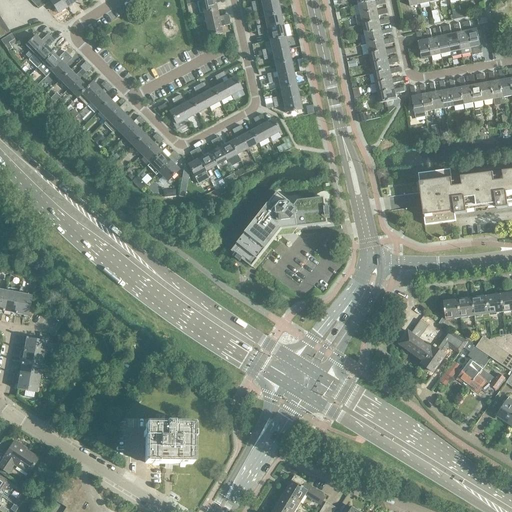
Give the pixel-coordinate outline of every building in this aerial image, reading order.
[(45,0),(38,0),(34,5),(38,9),(48,2),(45,0)] [(66,8),(61,0),(48,0),(57,13),(66,8)] [(224,0),(208,0),(201,2),(203,14),(216,11),(215,4),(225,1),(224,0)] [(360,15),(377,12),(375,6),(386,4),(385,0),(375,2),(374,2),(358,6),(360,15)] [(279,14),(277,2),(261,6),(264,18),(279,14)] [(362,25),(379,22),(378,16),(388,14),(387,10),(377,12),(360,15),(360,16),(355,17),(357,26),(362,25)] [(218,17),(216,11),(203,14),(206,25),(219,22),(229,20),(227,15),(218,17)] [(464,18),(462,11),(452,13),(454,20),(464,18)] [(282,26),(279,14),(264,18),(266,30),(282,26)] [(229,20),(219,22),(206,25),(209,37),(222,34),(220,27),(230,25),(229,20)] [(364,35),(381,31),(380,26),(390,24),(389,20),(379,22),(362,25),(364,35)] [(467,32),(472,53),(472,55),(482,53),(477,29),(471,31),(469,22),(465,23),(467,32)] [(472,53),(467,32),(461,33),(459,24),(455,25),(457,34),(462,55),(472,53)] [(282,26),(266,30),(269,42),(285,38),(282,26)] [(462,55),(457,34),(451,35),(450,26),(445,27),(447,36),(451,52),(452,57),(462,55)] [(6,27),(0,30),(0,37),(9,32),(6,27)] [(451,52),(447,36),(442,37),(440,28),(436,29),(438,38),(437,38),(441,55),(451,52)] [(367,44),(383,41),(382,35),(392,33),(391,29),(381,31),(364,35),(367,44)] [(441,55),(437,38),(432,39),(430,30),(426,31),(428,40),(431,57),(441,55)] [(431,57),(428,40),(422,41),(420,32),(416,33),(421,59),(431,57)] [(44,44),(46,42),(51,37),(47,34),(40,41),(35,35),(25,45),(30,50),(25,56),(29,59),(34,54),(44,45),(44,44)] [(7,51),(11,49),(8,43),(13,40),(10,35),(1,41),(4,46),(7,51)] [(287,50),(285,38),(269,42),(272,54),(287,50)] [(369,54),(385,51),(384,45),(394,43),(393,39),(383,41),(367,44),(369,54)] [(44,45),(34,54),(42,63),(52,53),(44,45)] [(371,64),(387,60),(386,55),(396,53),(395,49),(385,51),(369,54),(371,64)] [(290,62),(287,50),(272,54),(274,66),(290,62)] [(61,62),(52,53),(42,63),(51,72),(61,62)] [(373,74),(390,70),(388,65),(398,62),(398,58),(387,61),(387,60),(371,64),(373,74)] [(356,67),(355,61),(347,62),(348,69),(356,67)] [(61,62),(51,72),(60,80),(69,71),(61,62)] [(75,76),(69,71),(60,80),(68,89),(78,80),(81,77),(85,72),(91,67),(86,62),(80,67),(82,69),(75,76)] [(293,74),(290,62),(274,66),(277,77),(293,74)] [(375,84),(392,80),(391,75),(401,72),(400,68),(390,70),(373,74),(375,84)] [(511,90),(510,80),(510,79),(505,80),(503,71),(498,72),(500,81),(503,98),(511,96),(511,90)] [(503,98),(500,81),(494,82),(493,72),(488,73),(490,83),(493,100),(503,98)] [(293,74),(277,77),(280,89),(295,86),(293,74)] [(493,100),(490,83),(485,84),(483,74),(479,75),(480,85),(483,101),(493,100)] [(483,101),(480,85),(475,86),(473,76),(469,77),(470,86),(474,103),(483,101)] [(234,78),(223,84),(230,96),(241,90),(234,78)] [(377,94),(394,90),(393,84),(403,82),(402,78),(392,80),(375,84),(377,94)] [(465,87),(463,78),(459,78),(461,88),(461,91),(464,105),(474,103),(470,86),(465,87)] [(87,88),(86,88),(78,80),(68,89),(77,98),(78,98),(81,95),(81,94),(87,88)] [(464,105),(461,91),(461,88),(456,89),(454,80),(449,80),(451,90),(454,107),(464,105)] [(439,82),(441,92),(444,109),(454,107),(451,90),(446,91),(444,81),(439,82)] [(86,106),(89,103),(101,92),(92,83),(86,88),(87,88),(81,94),(81,95),(78,98),(86,106)] [(444,109),(441,92),(436,93),(434,83),(430,84),(431,94),(435,110),(444,109)] [(230,96),(223,84),(212,89),(219,102),(230,96)] [(435,110),(431,94),(426,95),(424,85),(420,86),(421,95),(424,112),(435,110)] [(298,98),(295,86),(280,89),(282,101),(298,98)] [(424,112),(421,95),(416,96),(414,87),(410,87),(414,114),(424,112)] [(400,101),(396,99),(395,94),(405,92),(404,88),(394,90),(377,94),(380,104),(393,101),(393,103),(392,105),(396,108),(400,101)] [(219,102),(212,89),(201,95),(208,108),(219,102)] [(354,100),(360,99),(358,89),(352,90),(354,100)] [(101,92),(89,103),(98,112),(109,100),(101,92)] [(201,95),(191,101),(197,113),(208,108),(201,95)] [(298,98),(282,101),(285,114),(301,110),(298,98)] [(109,100),(98,112),(107,120),(118,109),(109,100)] [(197,113),(191,101),(180,107),(187,119),(197,113)] [(125,102),(121,106),(118,109),(107,120),(103,124),(111,133),(115,129),(127,118),(122,113),(129,106),(125,102)] [(187,119),(180,107),(169,113),(175,125),(187,119)] [(138,124),(142,120),(139,116),(132,123),(127,118),(115,129),(124,138),(135,127),(138,124)] [(262,126),(261,126),(260,122),(257,117),(253,120),(257,128),(251,131),(258,143),(268,138),(262,126)] [(272,120),(262,126),(268,138),(279,132),(272,120)] [(144,135),(135,127),(124,138),(132,147),(144,135)] [(247,149),(258,143),(251,131),(240,137),(247,149)] [(144,135),(132,147),(141,155),(152,144),(144,135)] [(156,147),(163,140),(159,137),(156,141),(155,141),(152,144),(141,155),(150,164),(161,153),(156,147)] [(247,149),(240,137),(230,143),(236,155),(247,149)] [(290,141),(284,143),(287,149),(292,146),(290,141)] [(230,143),(219,148),(226,161),(236,155),(230,143)] [(285,147),(277,150),(279,155),(287,151),(285,147)] [(219,148),(209,154),(215,166),(226,161),(219,148)] [(156,175),(158,173),(177,155),(173,151),(166,158),(161,153),(150,164),(147,167),(156,175)] [(215,166),(209,154),(198,160),(205,172),(215,166)] [(177,155),(158,173),(167,182),(179,171),(173,165),(180,158),(177,155)] [(205,172),(198,160),(187,166),(194,178),(205,172)] [(137,175),(129,168),(123,173),(131,181),(137,175)] [(418,174),(425,226),(456,221),(455,215),(467,213),(467,210),(475,207),(480,206),(481,209),(496,207),(497,209),(509,208),(508,205),(511,204),(511,170),(452,179),(451,170),(418,174)] [(267,206),(231,252),(235,255),(233,257),(240,262),(241,260),(255,271),(261,262),(258,260),(278,235),(286,233),(288,230),(288,229),(327,224),(327,220),(330,220),(329,208),(325,208),(324,199),(297,202),(294,206),(277,194),(272,200),(267,206)] [(19,294),(6,291),(2,312),(15,314),(19,294)] [(503,313),(511,311),(511,293),(500,295),(503,313)] [(32,296),(19,294),(15,314),(28,317),(32,296)] [(488,315),(503,313),(500,295),(486,297),(488,315)] [(486,297),(472,298),(474,316),(474,321),(489,319),(488,315),(486,297)] [(460,318),(474,316),(472,298),(457,300),(458,307),(460,318)] [(441,326),(445,320),(460,318),(458,307),(457,300),(442,302),(444,316),(442,317),(437,324),(441,326)] [(423,363),(431,352),(433,349),(415,337),(417,335),(408,328),(403,335),(405,337),(399,345),(409,352),(423,363)] [(433,349),(431,352),(423,363),(422,365),(434,374),(446,356),(444,355),(448,348),(459,354),(460,352),(463,348),(467,342),(448,331),(434,350),(433,349)] [(23,351),(45,354),(45,352),(47,342),(25,338),(23,351)] [(488,348),(492,343),(488,341),(486,343),(480,339),(479,342),(488,348)] [(482,370),(489,361),(486,360),(488,357),(468,342),(467,342),(463,348),(471,353),(468,356),(472,359),(457,378),(469,387),(482,370)] [(494,345),(492,343),(488,348),(479,342),(475,347),(487,355),(494,345)] [(77,352),(78,345),(67,343),(66,350),(77,352)] [(491,358),(498,348),(494,345),(487,355),(491,358)] [(496,361),(503,351),(498,348),(491,358),(496,361)] [(21,364),(43,367),(45,354),(23,351),(22,352),(21,364)] [(500,364),(507,354),(503,351),(496,361),(500,364)] [(505,367),(511,357),(507,354),(500,364),(505,367)] [(446,385),(460,366),(455,362),(440,381),(446,385)] [(19,376),(40,380),(43,367),(21,364),(19,376)] [(483,370),(482,370),(469,387),(478,393),(481,389),(485,393),(490,386),(497,391),(497,390),(499,391),(505,383),(506,381),(505,380),(505,379),(499,375),(495,379),(483,370)] [(38,393),(40,380),(19,376),(17,389),(38,393)] [(509,424),(511,419),(511,404),(511,403),(511,399),(508,398),(497,417),(509,424)] [(191,427),(179,427),(172,427),(172,424),(164,424),(164,427),(145,427),(145,464),(191,465),(191,427)] [(28,474),(38,460),(24,451),(25,450),(13,442),(3,456),(4,457),(0,463),(0,468),(8,474),(14,465),(28,474)] [(0,495),(1,497),(10,483),(0,476),(0,495)] [(285,493),(301,503),(306,495),(322,506),(327,498),(305,485),(307,483),(296,477),(293,482),(292,481),(285,493)] [(63,491),(68,494),(75,483),(70,480),(63,491)] [(68,494),(74,497),(75,495),(80,486),(75,483),(68,494)] [(62,504),(68,494),(63,491),(57,502),(62,504)] [(288,511),(295,511),(301,503),(285,493),(277,505),(288,511)] [(68,505),(74,497),(68,494),(62,504),(67,507),(68,505)] [(10,495),(6,500),(19,509),(23,503),(10,495)] [(68,505),(73,509),(80,498),(75,495),(74,497),(68,505)] [(73,509),(78,511),(79,510),(84,501),(80,498),(73,509)] [(326,511),(331,506),(327,503),(320,511),(326,511)]
